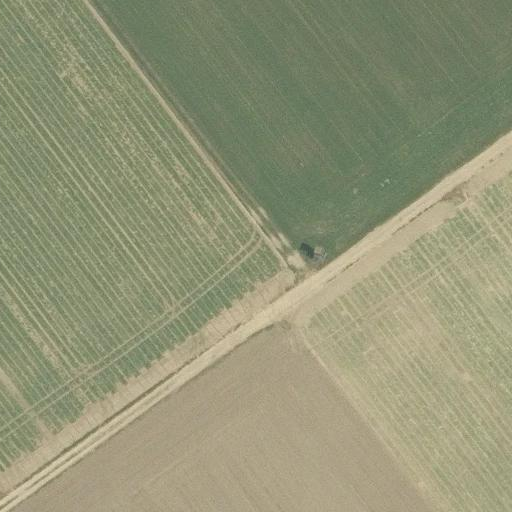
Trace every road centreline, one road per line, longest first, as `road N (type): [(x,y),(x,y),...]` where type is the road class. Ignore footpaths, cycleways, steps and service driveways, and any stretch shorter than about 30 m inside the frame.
road 1 (track): [(0,507),(511,136)]
road 2 (track): [(306,285),(87,0)]
